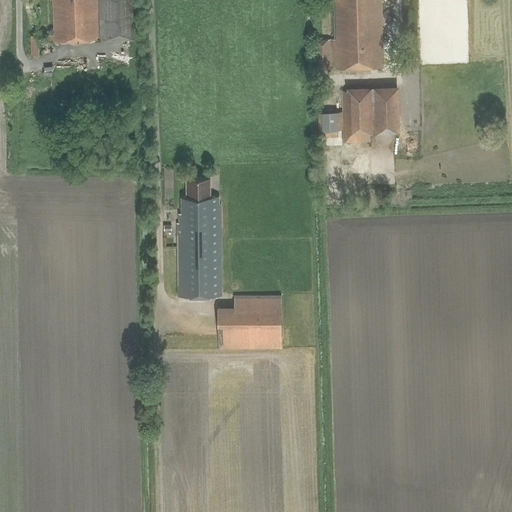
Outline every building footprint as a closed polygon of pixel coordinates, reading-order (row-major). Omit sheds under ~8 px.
[(98,36),(96,0),(51,0),(53,32),(45,33),(46,39),(53,38),(53,42),(56,42),(55,38),(98,36)] [(316,67),(382,65),(379,0),(331,0),(333,38),(315,38),(316,67)] [(38,53),(38,34),(30,34),(31,54),(38,53)] [(372,126),(389,126),(388,85),(344,86),(346,141),(373,140),(372,126)] [(343,112),(318,112),(318,130),(343,130),(343,112)] [(209,194),(209,175),(185,175),(185,194),(179,194),(180,210),(177,210),(177,220),(175,220),(176,295),(220,294),(219,203),(217,202),(217,194),(209,194)] [(217,347),(281,347),(280,294),(234,294),(234,305),(216,305),(217,347)]
